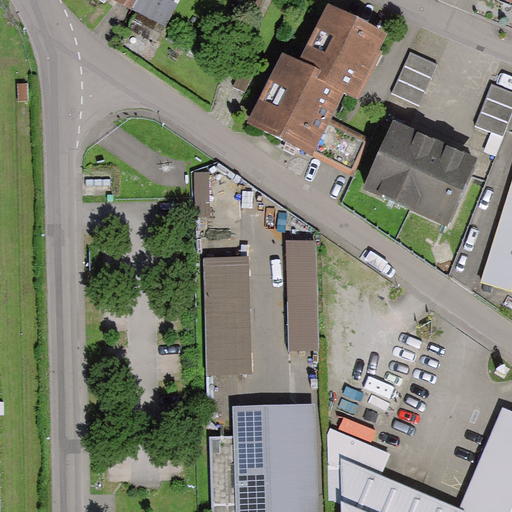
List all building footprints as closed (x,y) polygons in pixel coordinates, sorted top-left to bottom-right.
[(139,0),(136,5),(163,19),(172,0),(139,0)] [(379,34),(328,6),(296,64),(341,88),(348,92),(379,34)] [(435,59),(405,46),(388,84),(417,97),(435,59)] [(253,62),(239,56),(228,79),(242,86),(253,62)] [(341,88),(296,64),(283,56),(247,123),(305,155),(311,143),(326,117),(341,88)] [(511,104),(511,87),(486,78),(471,118),(502,130),(511,104)] [(326,117),(311,143),(353,166),(368,140),(326,117)] [(475,165),(390,124),(363,180),(448,220),(475,165)] [(511,170),(478,276),(511,286),(511,170)] [(317,240),(287,241),(289,351),(319,350),(317,240)] [(250,261),(206,263),(209,373),(253,372),(250,261)] [(373,511),(501,511),(511,488),(511,409),(505,407),(459,511),(458,511),(380,478),(392,454),(331,428),(328,434),(329,498),(340,498),(373,511)] [(315,511),(311,409),(239,412),(240,436),(211,437),(213,511),(315,511)] [(511,511),(511,488),(501,511),(511,511)] [(373,511),(340,498),(340,511),(373,511)]
